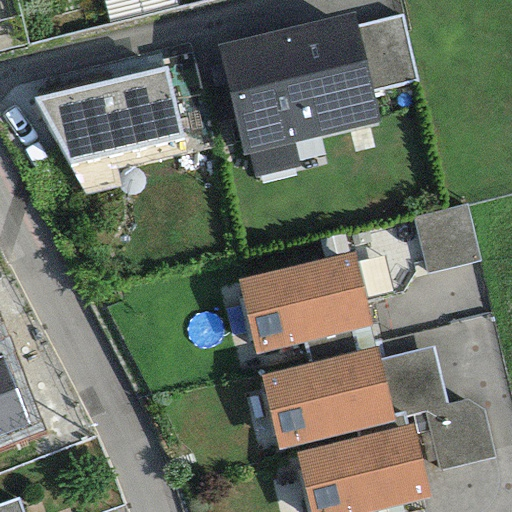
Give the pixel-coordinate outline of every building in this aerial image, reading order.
[(215,45),(241,156),(247,155),(293,143),(377,124),(370,91),(355,28),(352,13),(215,45)] [(400,17),(355,28),(370,91),(415,80),(400,17)] [(166,67),(32,97),(68,167),(180,138),(166,67)] [(299,166),(293,143),(247,155),(253,178),(299,166)] [(464,206),(412,218),(426,275),(478,262),(464,206)] [(353,254),(236,283),(254,356),(371,328),(353,254)] [(431,348),(378,361),(392,416),(402,413),(404,417),(423,412),(445,407),(431,348)] [(375,350),(258,377),(277,451),(393,421),(392,416),(378,361),(375,350)] [(0,357),(0,437),(26,428),(0,357)] [(466,402),(445,407),(423,412),(438,472),(493,458),(481,410),(466,402)] [(410,424),(294,454),(308,511),(364,511),(428,496),(410,424)] [(0,511),(20,511),(16,499),(0,504),(0,511)]
